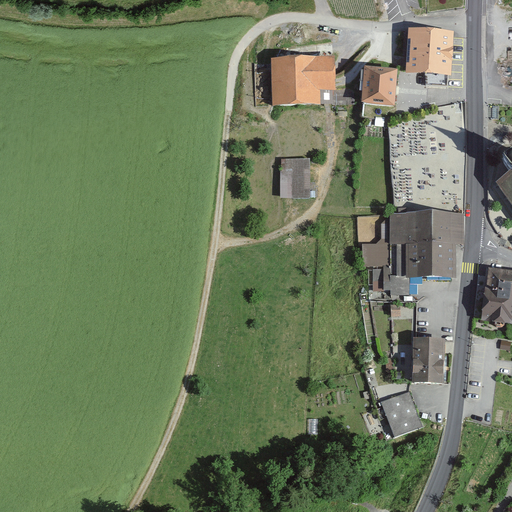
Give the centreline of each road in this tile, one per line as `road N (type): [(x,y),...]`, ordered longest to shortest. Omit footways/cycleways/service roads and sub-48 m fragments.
road 1 (secondary): [(473,243),(455,422),(423,511)]
road 2 (residential): [(411,26),(299,16),(268,23),(239,51),(227,112)]
road 3 (secondary): [(474,25),(473,243)]
